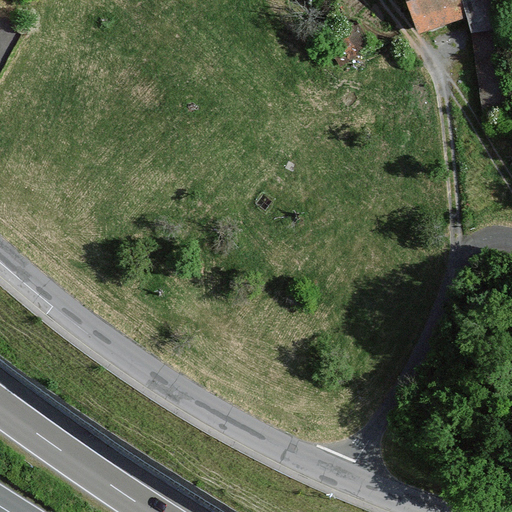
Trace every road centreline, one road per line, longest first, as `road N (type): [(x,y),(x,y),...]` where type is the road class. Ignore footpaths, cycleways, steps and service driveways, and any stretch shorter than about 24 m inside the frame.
road 1 (tertiary): [(346,478),(162,379),(0,255)]
road 2 (residential): [(511,241),(491,238),(454,268),(407,385),(346,478)]
road 3 (track): [(387,0),(468,106),(511,185)]
road 4 (track): [(429,54),(445,96),(454,268)]
road 5 (motorway): [(153,511),(0,404)]
